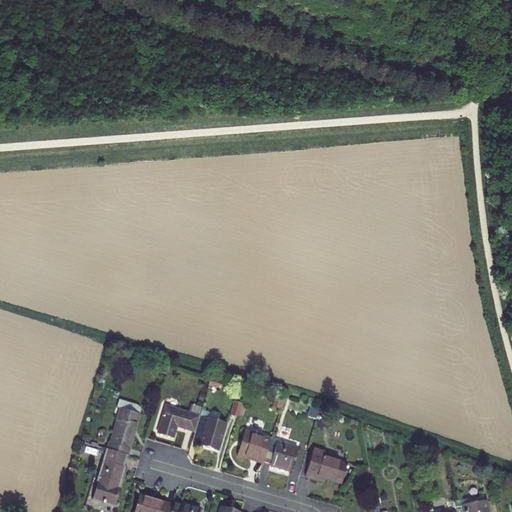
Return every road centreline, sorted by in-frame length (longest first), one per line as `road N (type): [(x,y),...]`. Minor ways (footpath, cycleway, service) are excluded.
road 1 (unknown): [(0,304),(511,463)]
road 2 (unknown): [(490,0),(489,59),(508,102),(511,287)]
road 3 (residential): [(150,463),(310,511)]
